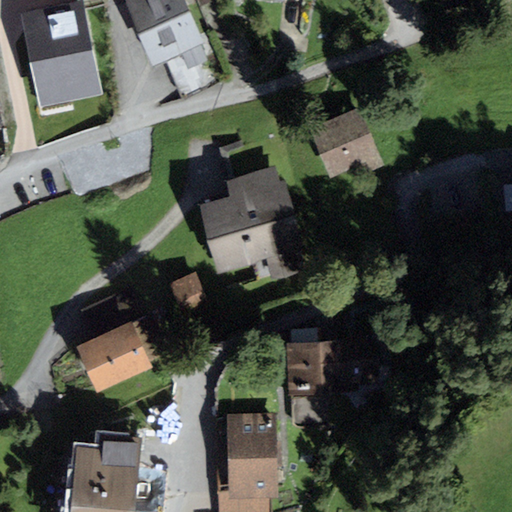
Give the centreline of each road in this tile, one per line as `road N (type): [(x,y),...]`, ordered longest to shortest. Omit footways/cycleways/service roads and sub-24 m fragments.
road 1 (residential): [(401,40),(134,121),(86,142),(0,200)]
road 2 (residential): [(191,381),(174,423),(163,511)]
road 3 (unknown): [(22,188),(19,64)]
